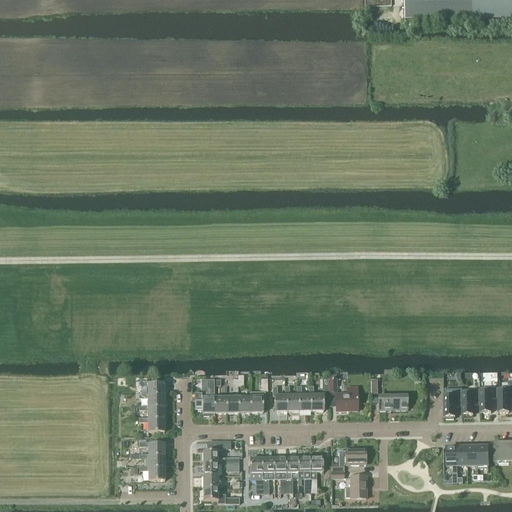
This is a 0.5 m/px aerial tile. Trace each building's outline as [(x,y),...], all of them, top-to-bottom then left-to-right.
[(511,0),(404,0),(405,20),(413,20),(415,20),(473,20),(511,19),(511,0)] [(260,394),(250,395),(250,399),(251,399),(251,415),(263,415),(262,399),(264,399),(264,394),(267,394),(267,381),(260,381),(260,394)] [(201,395),(194,395),(194,411),(201,411),(201,416),(202,416),(203,416),(203,418),(209,418),(209,416),(214,416),(214,400),(214,388),(214,382),(201,382),(201,395)] [(329,395),(336,395),(336,382),(328,382),(329,395)] [(147,396),(164,396),(164,386),(148,386),(148,384),(138,384),(138,389),(147,389),(147,396)] [(285,415),(284,398),(277,398),(277,389),(272,389),(273,399),(274,399),(274,415),(285,415)] [(296,398),(289,398),(289,389),(284,389),(284,398),(285,415),(296,414),(296,398)] [(308,398),(301,398),(301,389),(296,389),(296,398),(296,414),(308,414),(308,398)] [(323,398),(313,398),(313,389),(308,389),(308,398),(308,414),(323,414),(323,398)] [(497,391),(497,401),(497,415),(509,415),(508,400),(511,400),(511,389),(497,390),(497,391)] [(357,414),(357,397),(357,390),(346,390),(346,397),(336,397),(336,414),(357,414)] [(490,390),(479,390),(479,392),(479,407),(479,415),(491,415),(490,401),(497,401),(497,391),(490,391),(490,390)] [(461,391),(443,392),(443,420),(445,420),(445,422),(453,422),(453,419),(455,419),(455,409),(461,409),(461,391)] [(462,391),(461,391),(461,409),(461,417),(473,417),(473,407),(479,407),(479,392),(462,392),(462,391)] [(147,408),(164,408),(164,396),(147,396),(138,396),(138,401),(147,401),(147,408)] [(386,413),(407,412),(406,396),(400,396),(400,399),(386,399),(378,399),(378,413),(386,413)] [(238,415),(251,415),(251,399),(238,400),(238,415)] [(214,416),(227,416),(227,400),(214,400),(214,416)] [(227,416),(238,415),(238,400),(227,400),(227,416)] [(148,420),(164,420),(164,408),(147,408),(138,408),(138,413),(147,413),(148,420)] [(138,425),(148,425),(148,435),(164,435),(164,420),(148,420),(138,420),(138,425)] [(230,452),(230,444),(217,444),(217,452),(230,452)] [(511,444),(501,445),(493,445),(493,448),(493,451),(493,453),(493,465),(498,465),(501,465),(501,463),(508,463),(508,465),(511,464),(511,444)] [(148,457),(164,457),(164,447),(148,447),(148,445),(139,445),(139,450),(148,450),(148,457)] [(487,449),(477,450),(477,471),(488,471),(487,449)] [(456,450),(446,450),(446,469),(452,469),(452,476),(457,476),(457,469),(456,450)] [(467,450),(456,450),(457,469),(467,469),(467,450)] [(477,450),(467,450),(467,469),(477,469),(477,471),(477,450)] [(336,467),(331,467),(331,474),(343,473),(343,468),(366,467),(365,451),(345,452),(345,454),(338,454),(339,467),(336,467)] [(217,454),(202,454),(202,466),(218,466),(225,466),(238,466),(238,460),(224,460),(224,461),(217,461),(217,454)] [(148,469),(164,469),(164,457),(148,457),(139,457),(139,462),(148,462),(148,469)] [(268,482),(274,482),(274,460),(262,461),(263,497),(268,497),(268,482)] [(280,496),(287,496),(286,460),(274,460),(274,482),(279,482),(280,496)] [(292,481),(298,481),(298,460),(286,460),(287,496),(292,496),(292,481)] [(303,495),(311,495),(310,460),(298,460),(298,481),(303,481),(303,495)] [(316,495),(316,475),(322,475),(322,460),(310,460),(311,495),(316,495)] [(256,497),(263,497),(262,461),(249,461),(250,483),(255,483),(256,497)] [(218,466),(202,466),(202,479),(218,479),(218,466)] [(238,466),(225,466),(225,475),(238,474),(238,466)] [(139,473),(148,473),(148,484),(164,483),(164,469),(148,469),(139,469),(139,473)] [(332,481),(344,481),(343,473),(331,474),(332,481)] [(366,501),(366,489),(366,478),(350,479),(350,481),(345,481),(346,500),(349,500),(349,502),(366,501)] [(218,479),(202,479),(203,491),(218,491),(218,479)] [(218,491),(203,491),(203,503),(218,502),(218,507),(239,506),(239,500),(224,500),(224,497),(218,497),(218,491)]
